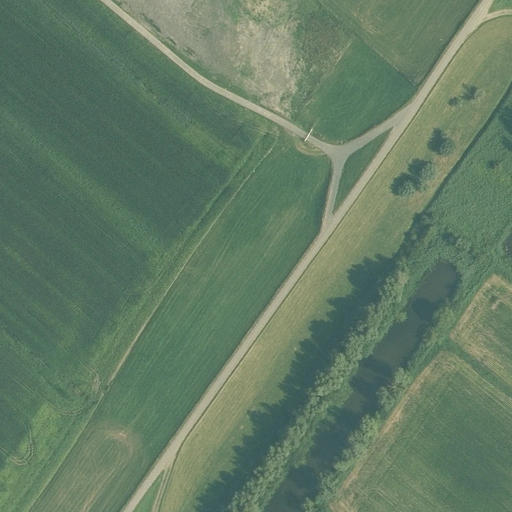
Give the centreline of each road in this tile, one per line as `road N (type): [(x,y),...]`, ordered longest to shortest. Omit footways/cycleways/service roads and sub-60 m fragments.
road 1 (unclassified): [(130,511),(492,0)]
road 2 (track): [(67,511),(296,209),(309,140)]
road 3 (track): [(414,111),(338,155),(206,85),(105,0)]
